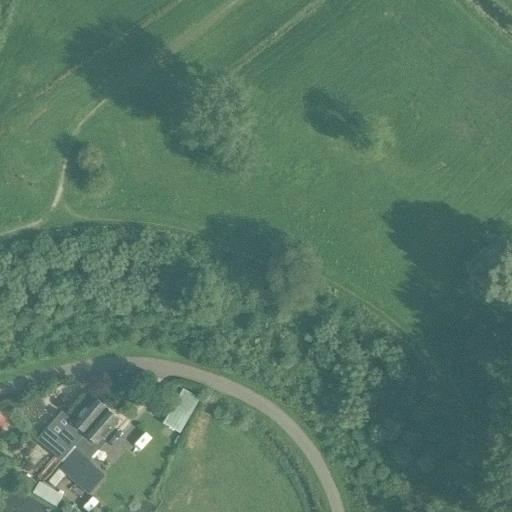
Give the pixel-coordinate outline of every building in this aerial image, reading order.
[(201,398),(184,387),(164,422),(181,432),(201,398)] [(62,413),(49,428),(60,438),(66,443),(72,448),(74,447),(74,446),(107,409),(94,397),(73,422),(62,413)] [(8,409),(0,412),(0,429),(8,426),(12,419),(8,409)] [(107,409),(74,446),(89,459),(105,442),(102,439),(119,419),(107,409)] [(60,438),(49,450),(55,455),(62,461),(72,448),(66,443),(60,438)] [(64,463),(58,469),(89,495),(91,492),(104,476),(72,448),(62,461),(64,463)] [(55,455),(37,477),(43,482),(62,461),(55,455)] [(58,470),(49,482),(54,487),(64,475),(58,470)] [(63,496),(39,482),(33,493),(56,507),(63,496)]
